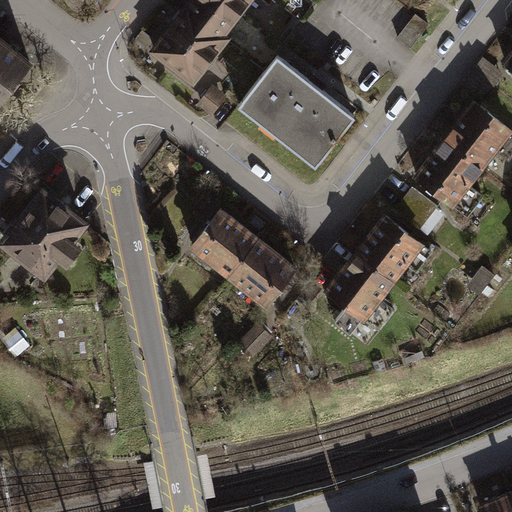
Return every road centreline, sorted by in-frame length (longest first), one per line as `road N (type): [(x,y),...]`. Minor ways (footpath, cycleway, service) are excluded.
road 1 (residential): [(109,120),(169,119),(299,224),(325,225),(502,0)]
road 2 (residential): [(109,120),(182,511)]
road 3 (residential): [(337,511),(511,450)]
road 4 (residential): [(0,187),(48,134),(109,120)]
